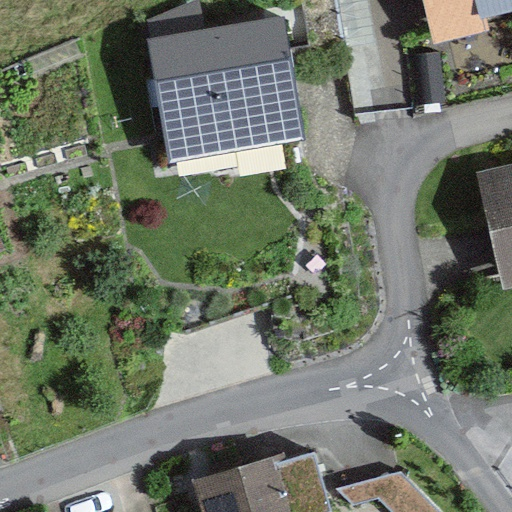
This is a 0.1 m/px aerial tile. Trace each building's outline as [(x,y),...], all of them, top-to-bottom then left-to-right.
[(511,0),(427,0),(432,17),(391,27),(406,88),(500,65),(488,17),(511,11),(511,0)] [(198,53),(143,59),(156,163),(278,148),(263,29),(196,37),(198,53)] [(511,168),(465,178),(490,294),(511,289),(511,168)] [(306,511),(292,458),(185,487),(191,511),(306,511)] [(364,481),(320,499),(325,511),(412,511),(407,498),(376,511),(364,481)]
